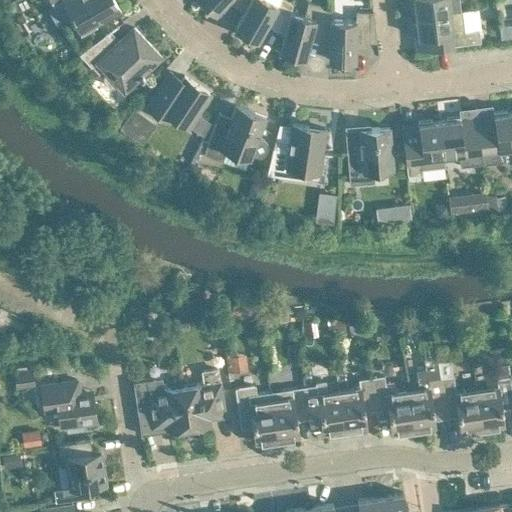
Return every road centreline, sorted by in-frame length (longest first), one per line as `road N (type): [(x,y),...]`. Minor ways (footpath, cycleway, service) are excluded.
road 1 (residential): [(142,489),(114,332),(0,276)]
road 2 (residential): [(142,489),(392,458),(426,462)]
road 3 (residential): [(159,0),(201,42),(305,89),(393,92)]
road 4 (residential): [(393,92),(511,74)]
